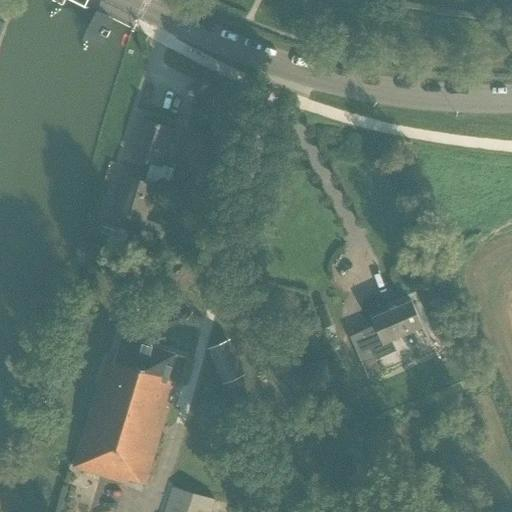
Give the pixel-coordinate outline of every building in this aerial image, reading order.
[(103,34),(106,28),(103,27),(106,20),(92,13),(82,32),(97,40),(100,33),(103,34)] [(152,163),(149,172),(171,179),(174,169),(163,166),(174,129),(144,120),(132,157),(152,163)] [(149,172),(146,182),(126,176),(115,213),(145,222),(157,185),(168,189),(171,179),(149,172)] [(412,301),(374,318),(379,330),(366,336),(364,332),(352,337),(363,362),(395,348),(392,340),(423,326),(412,301)] [(168,406),(175,382),(180,383),(188,357),(123,337),(115,362),(107,359),(74,467),(129,484),(130,480),(146,485),(170,407),(168,406)] [(228,342),(211,349),(225,381),(242,374),(228,342)] [(173,487),(165,511),(211,511),(216,500),(173,487)]
